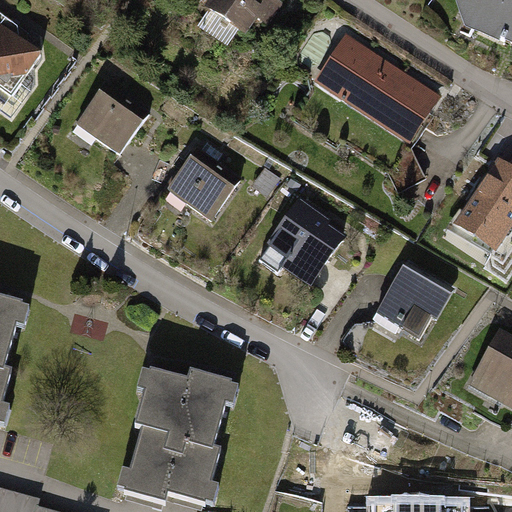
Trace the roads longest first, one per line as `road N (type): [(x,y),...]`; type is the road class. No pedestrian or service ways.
road 1 (residential): [(317,375),(158,287),(0,185)]
road 2 (residential): [(342,0),(511,100)]
